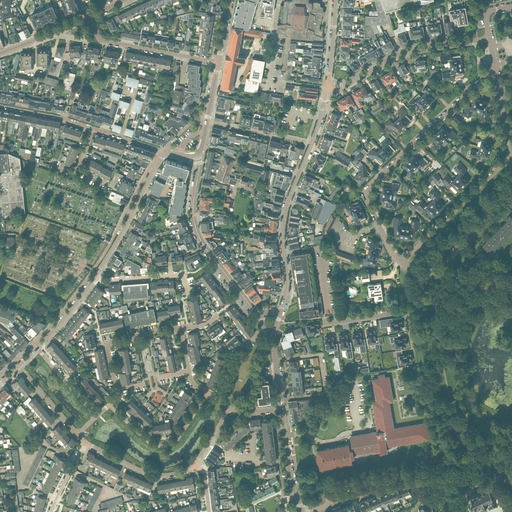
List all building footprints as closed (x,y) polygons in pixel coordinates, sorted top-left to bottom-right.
[(3,13),(12,12),(11,10),(11,8),(10,8),(8,0),(1,0),(2,5),(0,5),(1,9),(0,8),(0,24),(4,24),(3,17),(4,17),(3,13)] [(146,11),(152,8),(149,0),(142,3),(146,11)] [(153,10),(159,7),(155,0),(149,0),(152,8),(153,10)] [(238,0),(232,24),(233,24),(232,26),(239,27),(247,28),(254,0),(256,0),(265,2),(264,7),(264,11),(273,12),(274,0),(238,0)] [(322,19),(322,15),(324,14),(324,11),(322,10),(323,6),(320,5),(320,2),(316,1),(312,2),(308,0),(285,0),(284,0),(283,5),(284,6),(283,8),(282,8),(280,21),(284,22),(284,23),(277,24),(278,25),(277,26),(278,27),(277,28),(277,29),(276,31),(290,35),(290,36),(323,39),(323,37),(322,36),(323,29),(319,28),(320,23),(321,23),(321,19),(322,19)] [(374,34),(379,32),(380,33),(382,32),(379,24),(381,25),(391,21),(389,15),(389,13),(386,14),(386,13),(385,11),(381,0),(362,0),(363,2),(370,0),(374,0),(377,11),(369,11),(369,16),(365,15),(365,24),(363,24),(362,24),(369,39),(371,38),(375,36),(374,34)] [(381,0),(385,11),(430,0),(381,0)] [(447,0),(447,1),(450,20),(451,25),(458,24),(458,25),(467,23),(465,7),(452,9),(450,0),(447,0)] [(207,5),(206,11),(212,12),(214,12),(220,13),(221,9),(221,7),(221,4),(218,4),(213,3),(207,1),(207,5)] [(75,3),(64,7),(67,14),(79,10),(76,3),(75,3)] [(136,6),(140,14),(141,16),(147,13),(146,11),(142,3),(136,6)] [(45,8),(44,8),(50,21),(57,18),(52,6),(45,9),(45,8)] [(130,9),(133,16),(140,14),(136,6),(130,9)] [(355,15),(359,15),(359,12),(354,12),(354,9),(359,9),(359,6),(353,6),(353,8),(343,8),(343,9),(343,11),(343,14),(344,14),(351,15),(355,15)] [(37,11),(38,12),(43,23),(49,20),(50,21),(44,8),(37,11)] [(127,19),(133,16),(130,9),(124,12),(127,19)] [(213,21),(214,14),(197,11),(196,14),(206,16),(205,19),(213,21)] [(26,24),(23,25),(18,12),(17,13),(18,17),(19,20),(20,23),(23,30),(27,37),(31,34),(27,27),(26,24)] [(31,15),(36,27),(43,24),(43,23),(38,12),(31,15)] [(121,22),(127,19),(124,12),(118,15),(120,20),(121,22)] [(355,15),(351,15),(344,14),(344,16),(343,16),(343,17),(342,17),(342,20),(343,20),(343,23),(357,24),(357,21),(354,21),(355,15)] [(112,18),(106,21),(111,31),(117,28),(114,22),(116,22),(120,20),(118,15),(112,17),(112,18)] [(447,21),(446,16),(443,17),(446,32),(452,31),(451,25),(450,20),(447,21)] [(200,25),(212,27),(213,21),(205,19),(201,18),(200,25)] [(433,22),(435,34),(436,34),(438,34),(438,33),(441,33),(439,19),(436,20),(436,22),(433,22)] [(422,21),(415,22),(415,25),(417,37),(418,37),(421,37),(421,36),(424,36),(423,31),(422,24),(422,21)] [(433,22),(430,23),(429,21),(426,21),(429,35),(431,34),(432,35),(434,35),(434,34),(435,34),(433,22)] [(403,22),(398,24),(398,25),(398,26),(398,27),(397,28),(396,29),(393,30),(395,37),(397,36),(400,43),(405,42),(406,42),(406,41),(407,41),(404,33),(406,32),(403,23),(403,22)] [(22,39),(27,37),(23,30),(20,23),(18,24),(21,31),(18,32),(22,39)] [(199,32),(210,34),(212,27),(200,25),(199,32)] [(232,26),(231,25),(220,87),(231,89),(236,61),(244,63),(245,56),(237,55),(241,35),(252,37),(252,36),(254,37),(261,38),(262,31),(239,27),(232,26)] [(415,25),(409,26),(411,38),(414,37),(414,38),(416,37),(417,37),(415,25)] [(20,40),(19,40),(16,32),(15,26),(12,26),(13,33),(9,35),(12,43),(20,40)] [(141,37),(140,42),(146,43),(148,35),(148,32),(142,31),(142,32),(141,34),(141,37)] [(201,32),(199,39),(201,39),(209,41),(210,34),(199,32),(201,32)] [(383,32),(380,34),(381,36),(382,36),(389,50),(391,49),(393,48),(394,47),(391,43),(390,40),(388,41),(383,32)] [(155,34),(153,44),(160,46),(162,34),(155,33),(155,34)] [(162,34),(160,46),(167,47),(168,39),(169,36),(162,34)] [(155,36),(148,35),(146,43),(153,44),(155,36)] [(182,42),(183,36),(176,35),(176,37),(173,48),(180,49),(183,50),(184,42),(182,42)] [(384,52),(377,40),(375,36),(371,38),(372,40),(373,40),(375,42),(378,47),(375,49),(379,55),(380,55),(382,55),(382,54),(384,53),(384,52)] [(389,50),(382,36),(381,36),(379,37),(381,40),(378,42),(384,52),(385,52),(386,52),(388,51),(389,50)] [(168,39),(167,47),(173,48),(176,37),(175,37),(175,40),(168,39)] [(362,38),(352,37),(352,40),(342,38),(341,41),(341,42),(341,43),(341,44),(341,45),(352,46),(352,42),(359,43),(359,42),(363,43),(362,38)] [(201,39),(200,46),(197,45),(197,46),(208,48),(209,41),(201,39)] [(364,50),(361,52),(363,55),(364,55),(368,62),(369,62),(370,61),(370,60),(373,59),(366,47),(364,45),(362,45),(362,46),(364,48),(363,48),(364,50)] [(366,47),(373,59),(375,58),(376,58),(377,57),(378,56),(374,50),(372,47),(370,48),(368,45),(366,47)] [(79,63),(78,65),(81,67),(84,62),(84,59),(88,60),(88,58),(91,59),(91,58),(93,47),(87,46),(86,51),(86,54),(83,53),(83,55),(82,57),(81,58),(80,60),(79,62),(78,63),(79,63)] [(197,46),(196,52),(207,54),(208,48),(197,46)] [(357,57),(358,58),(362,65),(363,65),(364,64),(367,63),(363,56),(360,50),(358,46),(356,47),(357,49),(356,50),(357,52),(359,55),(357,57)] [(55,56),(61,58),(64,47),(57,47),(55,56)] [(322,50),(319,50),(308,49),(290,47),(289,51),(295,51),(295,50),(304,51),(304,54),(322,55),(322,50)] [(97,66),(96,70),(99,71),(100,68),(101,69),(103,62),(109,64),(110,60),(112,51),(112,50),(109,49),(109,50),(106,50),(105,55),(103,55),(102,59),(100,59),(97,66)] [(49,65),(49,50),(37,50),(37,65),(49,65)] [(110,60),(109,64),(112,65),(115,66),(117,61),(118,57),(119,52),(112,51),(110,60)] [(126,51),(125,56),(124,59),(131,61),(132,53),(126,51)] [(33,52),(21,53),(21,58),(21,63),(21,67),(33,67),(33,57),(33,52)] [(131,61),(130,63),(137,64),(137,62),(139,54),(132,53),(131,61)] [(17,69),(20,55),(16,54),(13,68),(13,69),(12,69),(17,69)] [(144,63),(145,55),(139,54),(137,62),(144,63)] [(451,56),(451,54),(440,56),(441,64),(450,62),(451,67),(461,65),(460,59),(461,59),(460,55),(451,56)] [(144,63),(143,65),(150,66),(150,64),(152,56),(145,55),(144,63)] [(150,64),(150,66),(156,68),(156,65),(158,57),(152,56),(150,64)] [(156,65),(156,68),(162,69),(163,67),(164,59),(158,57),(156,65)] [(353,70),(354,70),(355,70),(357,69),(357,68),(359,67),(358,66),(361,65),(356,57),(356,60),(351,60),(347,59),(348,61),(346,62),(347,64),(349,64),(350,64),(353,70)] [(246,78),(244,90),(257,93),(257,91),(259,81),(261,81),(265,60),(252,58),(249,79),(246,78)] [(169,68),(170,65),(171,60),(164,59),(163,67),(169,68)] [(420,67),(420,71),(426,70),(424,60),(415,61),(415,65),(413,65),(410,67),(412,71),(413,73),(416,71),(415,68),(420,67)] [(198,65),(189,64),(188,68),(190,68),(189,75),(190,75),(189,81),(191,82),(190,88),(185,87),(184,90),(200,93),(201,89),(199,88),(200,82),(198,82),(199,75),(198,75),(199,68),(197,68),(198,65)] [(404,64),(397,67),(400,71),(403,77),(405,76),(405,75),(409,73),(408,72),(407,71),(406,68),(404,64)] [(455,79),(454,76),(463,75),(463,71),(462,71),(461,65),(451,67),(452,72),(442,73),(444,80),(455,79)] [(304,71),(304,75),(307,75),(309,75),(319,76),(320,76),(320,74),(320,73),(320,70),(316,70),(316,69),(308,68),(308,67),(307,67),(306,71),(304,71)] [(386,72),(392,83),(395,81),(397,86),(400,84),(392,70),(389,71),(386,72)] [(62,87),(61,90),(64,90),(68,91),(71,92),(72,88),(75,73),(71,72),(66,71),(62,87)] [(134,76),(131,75),(121,72),(119,77),(127,79),(126,83),(131,85),(134,76)] [(381,76),(383,81),(389,90),(391,89),(389,84),(392,83),(386,72),(383,74),(383,75),(381,76)] [(290,73),(287,73),(285,80),(293,82),(294,78),(290,77),(290,73)] [(298,74),(298,76),(299,76),(302,76),(302,78),(308,79),(308,81),(319,82),(319,76),(309,75),(307,75),(304,75),(302,74),(300,74),(298,74)] [(118,99),(120,93),(116,92),(118,84),(115,83),(118,76),(116,75),(110,92),(109,96),(118,99)] [(134,76),(131,85),(137,87),(138,82),(147,85),(149,86),(150,81),(147,80),(135,76),(134,76)] [(45,81),(45,83),(53,85),(56,86),(58,79),(47,77),(46,78),(46,80),(45,81)] [(382,89),(376,79),(370,82),(375,90),(378,88),(380,91),(382,89)] [(428,104),(436,97),(430,91),(432,88),(428,84),(423,90),(423,91),(424,93),(421,96),(419,93),(419,94),(428,104)] [(134,104),(142,106),(143,105),(144,102),(145,99),(149,86),(147,85),(145,93),(142,92),(140,100),(135,98),(134,104)] [(360,87),(357,89),(363,99),(364,101),(368,100),(371,98),(373,97),(370,92),(368,93),(364,86),(363,86),(361,88),(360,87)] [(56,112),(58,103),(61,87),(59,87),(57,94),(56,94),(54,102),(53,102),(51,111),(56,112)] [(196,96),(196,97),(197,97),(198,97),(199,97),(199,96),(200,93),(193,92),(192,94),(189,91),(184,91),(182,90),(180,90),(179,90),(177,89),(175,89),(175,88),(172,87),(171,89),(173,89),(172,90),(171,92),(173,94),(174,94),(172,102),(176,102),(179,103),(179,100),(181,100),(182,96),(184,96),(186,95),(188,96),(185,100),(186,101),(191,103),(192,101),(193,101),(196,96)] [(231,92),(231,89),(220,87),(219,94),(224,95),(227,95),(228,92),(231,93),(231,92)] [(298,92),(298,97),(317,99),(318,89),(306,87),(305,92),(298,92)] [(46,101),(44,109),(50,110),(51,106),(51,102),(53,96),(55,90),(51,89),(50,97),(51,97),(49,102),(46,101)] [(354,91),(352,93),(360,107),(363,105),(360,101),(363,99),(357,89),(355,90),(354,91)] [(15,104),(18,91),(12,90),(11,93),(9,103),(15,104)] [(264,97),(265,93),(258,91),(257,92),(256,101),(255,101),(255,104),(257,104),(259,99),(264,100),(264,97)] [(390,94),(387,95),(390,100),(397,96),(398,95),(397,92),(391,95),(390,94)] [(18,93),(16,104),(22,105),(24,96),(25,94),(18,93)] [(27,97),(24,96),(22,105),(28,106),(31,94),(28,93),(27,97)] [(99,93),(97,101),(99,101),(99,100),(100,99),(101,98),(104,99),(106,95),(99,93)] [(276,94),(274,101),(282,102),(283,95),(276,94)] [(419,94),(415,97),(408,103),(416,110),(418,108),(421,111),(428,104),(419,94)] [(240,105),(248,107),(251,107),(252,101),(250,100),(230,97),(219,95),(219,96),(218,96),(218,101),(234,104),(240,105)] [(349,95),(346,96),(345,96),(344,97),(344,98),(343,98),(348,106),(351,104),(353,107),(355,105),(349,95)] [(78,102),(73,116),(79,118),(80,113),(81,110),(83,106),(80,105),(80,104),(80,103),(81,103),(82,98),(81,98),(80,97),(78,102)] [(58,103),(56,112),(63,113),(64,107),(64,104),(62,104),(62,102),(63,99),(59,98),(58,103)] [(348,106),(343,98),(337,101),(339,105),(337,107),(340,110),(342,109),(343,112),(346,110),(345,107),(348,106)] [(481,100),(475,98),(473,103),(472,104),(471,106),(466,105),(465,110),(463,110),(461,114),(470,117),(473,109),(478,110),(481,100)] [(129,102),(120,99),(118,99),(120,100),(118,105),(115,114),(120,115),(123,106),(127,108),(129,102)] [(171,102),(170,105),(176,107),(175,111),(184,114),(187,115),(188,112),(190,113),(191,111),(194,106),(191,104),(191,103),(186,101),(185,100),(182,105),(171,102)] [(489,118),(490,112),(485,111),(486,108),(486,107),(487,102),(481,100),(478,110),(482,112),(480,120),(489,123),(491,118),(489,118)] [(73,116),(78,102),(76,101),(74,101),(72,107),(71,106),(68,115),(73,116)] [(217,106),(232,109),(233,109),(234,104),(218,101),(217,106)] [(101,109),(96,124),(101,125),(102,121),(112,124),(115,114),(118,105),(113,103),(110,112),(101,109)] [(83,108),(82,110),(81,114),(80,118),(85,120),(89,106),(89,105),(88,104),(87,105),(86,109),(83,108)] [(95,106),(90,104),(90,105),(89,106),(85,120),(89,122),(92,113),(95,106)] [(142,106),(134,104),(132,109),(136,111),(133,120),(138,121),(139,117),(142,106)] [(95,106),(92,113),(89,122),(95,123),(98,114),(99,111),(96,110),(96,108),(95,108),(95,106)] [(232,109),(217,106),(216,112),(227,114),(228,111),(231,111),(232,109)] [(411,120),(406,114),(407,113),(402,108),(397,112),(398,113),(398,115),(400,116),(397,119),(404,127),(411,120)] [(332,112),(330,118),(338,121),(341,113),(339,111),(336,109),(334,113),(332,112)] [(227,114),(216,112),(214,119),(230,122),(230,119),(225,118),(226,114),(227,115),(227,114)] [(20,114),(15,113),(11,133),(14,134),(16,122),(18,122),(20,114)] [(178,113),(177,116),(170,114),(169,117),(170,117),(179,120),(181,122),(186,125),(189,121),(189,120),(190,119),(184,115),(178,113)] [(260,115),(260,114),(254,113),(253,119),(251,127),(257,129),(260,115)] [(120,131),(121,126),(117,124),(120,115),(115,114),(110,128),(120,131)] [(458,124),(463,120),(457,114),(452,118),(458,124)] [(28,130),(26,130),(27,125),(27,124),(30,124),(31,116),(26,115),(22,138),(26,139),(27,133),(28,130)] [(260,115),(257,129),(261,130),(262,130),(265,116),(260,115)] [(265,116),(262,130),(264,130),(267,131),(269,123),(270,120),(271,116),(268,116),(268,117),(265,116)] [(33,140),(37,140),(40,126),(41,127),(43,118),(38,117),(33,140)] [(142,126),(139,125),(141,118),(139,117),(138,121),(133,136),(138,138),(142,126)] [(149,125),(144,139),(150,141),(152,133),(149,132),(151,127),(152,128),(154,121),(151,120),(152,117),(149,125)] [(186,125),(181,122),(179,120),(170,117),(169,117),(164,123),(175,135),(186,125)] [(270,120),(269,123),(267,131),(273,132),(274,128),(276,129),(279,119),(274,118),(273,121),(270,120)] [(330,118),(328,124),(336,127),(338,121),(330,118)] [(397,134),(404,127),(397,119),(394,122),(392,121),(390,120),(389,119),(384,124),(389,129),(389,130),(385,126),(382,128),(388,134),(392,130),(397,134)] [(47,128),(45,135),(48,136),(49,136),(49,131),(52,131),(54,121),(49,120),(47,128)] [(124,133),(133,136),(138,121),(133,120),(130,129),(126,127),(124,133)] [(60,133),(61,134),(63,127),(59,126),(60,122),(54,121),(52,131),(57,132),(54,145),(56,145),(58,138),(59,138),(60,133)] [(144,123),(139,138),(144,139),(149,125),(144,123)] [(161,128),(156,143),(162,145),(164,145),(175,135),(164,123),(163,123),(167,128),(164,130),(163,131),(161,128)] [(64,124),(63,127),(61,134),(79,139),(81,131),(77,130),(78,128),(76,128),(75,129),(71,128),(72,126),(70,126),(70,127),(66,126),(66,124),(64,124)] [(326,128),(325,130),(326,130),(325,131),(340,136),(345,138),(347,131),(345,131),(342,129),(336,127),(328,124),(327,128),(326,128)] [(154,131),(155,131),(154,134),(153,133),(151,141),(156,143),(161,128),(161,127),(156,125),(155,127),(154,131)] [(213,127),(211,133),(220,135),(220,136),(220,137),(223,138),(223,136),(226,137),(227,134),(228,130),(213,127)] [(442,128),(437,132),(444,139),(448,136),(452,139),(457,135),(453,131),(451,133),(450,132),(448,133),(446,131),(445,131),(442,128)] [(234,141),(236,132),(229,131),(228,139),(234,141)] [(241,142),(243,134),(236,132),(234,141),(241,142)] [(437,132),(433,136),(436,140),(436,141),(438,143),(436,144),(438,146),(435,148),(439,151),(439,152),(444,147),(443,147),(447,143),(444,139),(437,132)] [(211,133),(210,140),(217,141),(226,143),(227,144),(228,140),(224,139),(223,140),(219,139),(219,137),(220,137),(220,136),(220,135),(211,133)] [(484,140),(485,137),(483,136),(484,135),(476,133),(474,139),(481,142),(480,147),(490,150),(492,144),(488,143),(487,141),(484,140)] [(94,139),(93,144),(104,147),(105,146),(122,152),(124,144),(120,143),(121,141),(119,141),(118,142),(115,141),(115,139),(113,139),(113,140),(109,139),(109,138),(108,137),(107,139),(103,138),(103,137),(101,136),(101,137),(97,136),(98,135),(96,134),(94,139)] [(241,142),(247,144),(249,135),(243,134),(241,142)] [(248,141),(252,142),(250,147),(254,148),(255,148),(255,145),(254,144),(255,143),(257,137),(250,135),(248,141)] [(324,136),(322,142),(329,145),(332,146),(334,140),(332,139),(328,138),(324,136)] [(259,152),(261,144),(262,138),(257,137),(255,143),(254,144),(255,145),(255,148),(254,148),(257,149),(257,150),(259,152)] [(381,150),(387,157),(395,150),(389,144),(390,142),(386,137),(381,142),(382,144),(382,145),(383,146),(380,149),(381,150)] [(258,156),(264,158),(268,139),(262,138),(261,144),(259,152),(258,154),(258,156)] [(226,143),(217,141),(210,140),(209,145),(216,147),(222,149),(225,149),(224,152),(233,155),(234,150),(235,150),(233,149),(232,149),(226,147),(217,144),(217,142),(226,144),(226,143)] [(276,141),(270,140),(268,150),(271,151),(272,149),(275,149),(276,141)] [(275,149),(274,152),(276,153),(280,153),(280,151),(282,143),(276,141),(275,149)] [(319,149),(324,150),(327,151),(329,145),(322,142),(319,149)] [(64,163),(72,166),(74,162),(75,162),(76,160),(75,160),(76,156),(77,156),(78,155),(77,154),(78,150),(80,151),(80,149),(71,146),(64,163)] [(136,154),(139,147),(134,146),(130,156),(133,157),(134,153),(136,154)] [(480,147),(478,151),(471,149),(468,157),(476,159),(477,158),(479,158),(480,155),(482,156),(484,155),(488,156),(490,150),(480,147)] [(152,159),(155,154),(155,152),(143,149),(141,156),(152,159)] [(387,157),(381,150),(380,149),(377,152),(376,151),(375,151),(373,149),(368,154),(373,159),(374,158),(380,164),(387,157)] [(300,159),(300,158),(302,153),(294,151),(293,152),(290,151),(288,157),(289,158),(295,160),(296,158),(300,159)] [(16,213),(26,213),(21,158),(6,152),(0,152),(0,181),(3,214),(11,214),(11,217),(16,216),(16,213)] [(334,159),(346,167),(351,160),(338,152),(334,159)] [(363,164),(360,161),(364,157),(359,152),(351,160),(349,162),(359,172),(354,177),(360,183),(369,175),(368,175),(370,173),(367,170),(368,170),(363,164)] [(325,160),(320,157),(316,155),(313,160),(315,161),(311,168),(318,171),(322,162),(323,163),(325,160)] [(413,155),(408,160),(418,170),(422,166),(423,167),(426,164),(426,165),(429,163),(423,157),(421,159),(419,161),(418,159),(416,159),(413,155)] [(133,159),(132,161),(133,161),(139,165),(146,168),(152,159),(141,156),(140,159),(137,158),(136,159),(134,159),(133,159)] [(213,157),(207,156),(206,163),(218,165),(219,162),(213,161),(213,163),(212,162),(213,157)] [(218,172),(216,179),(220,180),(227,183),(227,182),(235,185),(236,180),(234,180),(234,179),(233,179),(233,178),(229,177),(234,162),(235,161),(234,161),(234,160),(223,156),(221,161),(218,169),(217,169),(216,171),(218,172)] [(250,160),(245,158),(242,168),(258,173),(261,174),(259,181),(266,183),(274,185),(276,179),(276,178),(277,174),(280,175),(281,173),(277,172),(270,170),(262,168),(263,164),(257,162),(250,160)] [(103,176),(107,178),(106,180),(108,180),(113,171),(102,166),(102,165),(91,159),(87,167),(91,169),(91,170),(92,171),(93,170),(97,172),(96,173),(98,174),(102,176),(101,177),(103,178),(103,176)] [(436,159),(433,162),(438,168),(441,165),(438,161),(436,159)] [(172,205),(170,204),(168,211),(180,214),(184,199),(183,199),(185,193),(184,193),(186,187),(185,187),(186,184),(184,183),(185,181),(184,180),(184,179),(186,179),(189,167),(166,160),(162,172),(162,171),(157,181),(155,180),(153,184),(152,183),(151,186),(152,186),(150,191),(159,195),(169,174),(176,176),(175,181),(176,181),(175,187),(174,193),(173,199),(173,200),(172,205)] [(414,174),(418,170),(408,160),(404,164),(407,168),(407,169),(409,171),(405,175),(410,180),(412,178),(411,177),(415,175),(414,174)] [(126,164),(125,167),(137,173),(138,171),(139,170),(139,169),(139,168),(139,167),(138,167),(139,165),(133,161),(130,166),(126,164)] [(463,174),(465,171),(464,170),(465,169),(460,163),(454,169),(460,174),(456,178),(464,185),(468,181),(465,177),(465,176),(463,174)] [(125,167),(124,169),(128,171),(125,176),(129,178),(131,179),(132,177),(134,178),(135,177),(136,176),(136,175),(137,173),(125,167)] [(211,171),(205,169),(203,177),(214,179),(215,175),(210,174),(211,171)] [(435,172),(431,177),(436,182),(440,177),(435,172)] [(281,173),(280,176),(284,178),(283,181),(289,183),(291,177),(285,175),(281,173)] [(122,178),(119,183),(130,189),(131,188),(132,188),(135,184),(132,182),(133,180),(131,179),(129,178),(128,180),(124,178),(125,176),(123,175),(122,178)] [(303,181),(302,181),(310,185),(316,187),(318,188),(319,184),(318,183),(319,181),(318,181),(310,177),(305,175),(304,178),(304,177),(304,178),(303,179),(303,180),(303,181)] [(464,185),(456,178),(453,181),(447,176),(442,181),(447,186),(448,185),(450,187),(452,184),(454,186),(456,186),(459,190),(464,185)] [(435,182),(430,177),(427,180),(432,185),(435,182)] [(274,185),(282,188),(287,190),(289,184),(282,181),(281,185),(275,182),(275,181),(278,182),(279,179),(276,178),(276,179),(274,185)] [(301,185),(300,188),(302,188),(309,191),(308,192),(312,194),(313,191),(313,190),(309,188),(310,185),(302,181),(302,182),(301,182),(301,184),(301,185)] [(396,196),(395,195),(396,195),(397,191),(396,191),(396,190),(398,190),(399,186),(400,187),(400,183),(392,182),(392,185),(383,184),(382,193),(396,196)] [(131,190),(130,190),(130,189),(119,183),(116,188),(129,195),(131,190)] [(272,187),(270,193),(277,195),(283,196),(284,195),(284,194),(284,193),(284,190),(272,187)] [(437,199),(440,197),(438,195),(440,194),(434,189),(428,194),(434,200),(430,203),(438,211),(443,206),(439,203),(439,201),(437,199)] [(115,193),(112,201),(120,205),(121,204),(125,205),(126,206),(128,201),(123,198),(124,196),(115,193)] [(273,202),(281,204),(281,203),(282,202),(282,201),(282,200),(282,198),(276,196),(277,195),(271,194),(268,193),(268,195),(267,197),(270,198),(271,198),(270,201),(273,202)] [(395,201),(396,196),(382,193),(381,200),(385,200),(386,201),(385,207),(396,209),(396,206),(395,206),(396,201),(395,201)] [(309,199),(302,197),(297,195),(294,202),(299,204),(304,206),(304,208),(303,210),(310,216),(313,209),(308,207),(308,205),(308,204),(307,203),(309,199)] [(148,197),(145,203),(157,208),(158,206),(156,205),(157,204),(157,205),(158,202),(156,201),(150,198),(148,197)] [(331,201),(326,200),(323,198),(321,198),(319,203),(316,202),(313,209),(310,216),(316,218),(315,220),(317,221),(324,223),(334,209),(334,210),(337,204),(331,201)] [(263,201),(262,208),(267,209),(268,206),(272,207),(271,209),(279,211),(279,210),(280,210),(280,208),(281,205),(273,203),(265,201),(263,201)] [(347,211),(349,216),(362,210),(358,201),(351,204),(351,203),(345,206),(347,211)] [(424,212),(427,210),(429,212),(430,212),(434,215),(438,211),(430,203),(427,206),(421,201),(416,206),(422,212),(423,211),(424,212)] [(145,203),(143,208),(150,212),(152,209),(156,210),(157,208),(145,203)] [(299,210),(297,208),(293,207),(292,211),(291,211),(290,216),(302,219),(302,218),(299,218),(300,213),(298,212),(299,210)] [(151,219),(152,217),(149,215),(150,212),(143,208),(140,213),(151,219)] [(279,213),(264,210),(262,210),(261,212),(266,213),(266,216),(267,216),(267,217),(269,217),(278,218),(279,217),(279,216),(278,215),(279,213)] [(349,216),(351,220),(354,225),(360,223),(359,222),(366,219),(362,210),(349,216)] [(151,219),(140,213),(137,219),(145,223),(146,220),(150,222),(151,219)] [(169,227),(170,227),(170,230),(173,229),(174,228),(174,229),(177,228),(186,224),(184,218),(180,220),(180,218),(176,218),(177,215),(172,214),(170,213),(171,218),(169,219),(165,220),(166,223),(174,221),(175,222),(173,223),(174,225),(172,226),(169,227)] [(504,237),(511,229),(511,218),(509,216),(506,219),(507,220),(497,230),(504,237)] [(393,235),(395,235),(404,237),(405,226),(401,225),(402,218),(394,217),(393,225),(394,225),(394,227),(395,227),(393,235)] [(414,238),(415,231),(417,231),(419,221),(412,220),(410,227),(405,226),(404,237),(414,238)] [(133,227),(141,231),(144,225),(136,221),(133,227)] [(202,231),(211,229),(214,229),(213,221),(201,222),(202,230),(202,231)] [(289,230),(298,231),(298,232),(299,232),(299,231),(300,231),(300,229),(297,228),(298,223),(301,224),(289,222),(288,227),(289,227),(289,230)] [(177,228),(174,229),(176,234),(175,234),(175,235),(179,234),(181,233),(189,230),(186,224),(177,228)] [(175,235),(176,236),(177,239),(177,240),(181,239),(182,239),(191,235),(189,230),(181,233),(179,234),(175,235)] [(300,236),(299,232),(298,232),(298,231),(289,230),(288,233),(287,233),(288,240),(298,238),(298,237),(300,236)] [(497,230),(483,244),(491,252),(494,249),(493,248),(504,237),(497,230)] [(131,231),(129,236),(140,242),(142,243),(145,245),(146,242),(141,239),(142,237),(139,235),(140,234),(134,231),(133,232),(131,231)] [(193,241),(191,235),(182,239),(181,239),(177,240),(178,241),(182,241),(183,242),(184,244),(181,245),(181,246),(193,241)] [(137,245),(140,247),(142,243),(140,242),(129,236),(127,240),(133,243),(137,245)] [(298,238),(288,240),(289,245),(299,243),(302,242),(301,236),(300,236),(298,237),(298,238)] [(15,237),(4,237),(4,249),(14,249),(15,237)] [(368,237),(366,242),(367,242),(366,248),(369,249),(367,253),(378,257),(381,248),(378,247),(380,241),(368,237)] [(212,247),(215,245),(218,243),(216,240),(214,241),(211,238),(209,238),(206,238),(205,239),(209,244),(212,248),(212,247)] [(137,245),(133,243),(127,240),(124,244),(135,249),(137,245)] [(192,250),(196,248),(193,241),(181,246),(181,245),(180,245),(182,250),(183,250),(186,248),(187,250),(191,248),(192,250)] [(216,246),(215,245),(212,247),(212,248),(216,253),(223,248),(227,244),(226,242),(221,245),(219,243),(216,246)] [(136,250),(135,249),(124,244),(122,247),(133,254),(135,254),(137,251),(136,250)] [(226,250),(230,247),(227,244),(223,248),(216,253),(218,256),(218,257),(219,258),(228,251),(226,250)] [(122,247),(120,252),(131,258),(133,254),(122,247)] [(169,261),(172,261),(172,264),(175,263),(175,265),(178,264),(177,259),(176,247),(174,247),(175,252),(168,253),(169,255),(169,261)] [(256,255),(252,255),(253,259),(262,258),(266,258),(266,256),(273,255),(278,254),(277,248),(266,250),(265,250),(263,249),(262,249),(262,253),(261,254),(256,255)] [(232,251),(229,254),(228,251),(219,258),(220,260),(220,259),(223,263),(234,254),(232,251)] [(155,252),(152,252),(152,256),(152,257),(153,259),(153,264),(156,263),(156,265),(159,264),(159,266),(162,265),(160,253),(160,252),(158,253),(157,255),(155,255),(155,252)] [(162,252),(160,252),(160,253),(162,265),(164,265),(164,263),(167,263),(167,261),(169,261),(169,255),(166,256),(166,255),(166,254),(164,254),(162,252)] [(189,253),(183,255),(185,259),(190,269),(192,268),(190,263),(194,261),(195,263),(199,261),(197,259),(200,257),(198,252),(190,256),(189,253)] [(311,259),(310,252),(291,254),(294,279),(296,278),(296,281),(295,282),(296,292),(298,292),(298,295),(297,295),(300,316),(312,315),(313,317),(323,315),(320,296),(314,296),(309,259),(311,259)] [(374,266),(378,257),(367,253),(366,258),(362,257),(361,263),(367,265),(367,264),(374,266)] [(118,257),(114,254),(110,259),(122,267),(124,265),(122,263),(122,262),(121,261),(121,260),(118,258),(118,257)] [(234,254),(223,263),(226,267),(235,260),(233,257),(236,255),(234,254)] [(151,258),(148,257),(144,255),(147,257),(146,261),(152,263),(151,258)] [(235,260),(226,267),(229,271),(235,267),(238,265),(237,263),(241,260),(239,257),(235,260)] [(262,262),(253,263),(254,265),(255,267),(272,265),(274,265),(279,264),(278,258),(271,259),(271,262),(268,262),(268,259),(263,259),(263,262),(262,262)] [(110,259),(107,264),(112,267),(117,270),(119,268),(121,269),(122,270),(124,265),(122,267),(110,259)] [(124,265),(131,265),(131,269),(131,274),(140,273),(140,268),(140,267),(139,266),(134,263),(133,262),(132,261),(128,259),(124,265)] [(238,273),(237,273),(240,271),(239,269),(245,264),(243,262),(230,272),(234,277),(238,273)] [(238,273),(234,277),(238,282),(250,273),(251,272),(256,270),(255,269),(255,267),(254,265),(252,267),(248,270),(248,269),(245,271),(242,274),(240,272),(238,273)] [(264,280),(265,280),(265,277),(266,277),(266,273),(267,273),(267,272),(268,272),(280,270),(280,268),(280,267),(280,266),(279,266),(279,265),(271,266),(272,268),(264,269),(264,270),(262,270),(263,280),(264,280)] [(275,285),(275,279),(281,278),(280,271),(272,272),(273,279),(264,280),(264,285),(259,284),(259,289),(270,290),(281,291),(282,286),(275,285)] [(200,277),(202,279),(200,281),(202,282),(210,276),(207,272),(200,277)] [(250,273),(238,282),(241,287),(248,282),(254,277),(252,274),(250,273)] [(358,275),(356,275),(357,279),(362,279),(362,281),(363,281),(369,280),(369,277),(368,273),(358,275)] [(202,282),(202,283),(204,282),(207,286),(214,281),(210,276),(202,282)] [(217,285),(214,281),(207,286),(210,290),(217,285)] [(149,287),(148,282),(122,284),(122,289),(123,289),(124,299),(125,299),(125,298),(148,296),(148,297),(147,287),(149,287)] [(259,284),(257,284),(255,286),(252,282),(243,289),(249,297),(259,289),(259,284)] [(367,285),(370,304),(377,302),(376,298),(382,298),(380,283),(367,285)] [(220,286),(218,287),(217,285),(210,290),(214,295),(222,289),(220,286)] [(105,292),(103,291),(97,286),(93,291),(100,296),(101,293),(103,294),(105,292)] [(225,293),(223,290),(222,291),(221,290),(222,289),(214,295),(217,300),(225,293)] [(259,289),(249,297),(255,304),(262,299),(263,300),(266,298),(264,294),(261,297),(259,294),(261,293),(270,293),(270,290),(259,289)] [(93,291),(90,295),(96,300),(98,298),(102,300),(103,298),(100,296),(93,291)] [(218,303),(220,305),(228,299),(224,294),(226,293),(225,293),(217,300),(219,302),(218,303)] [(96,303),(98,301),(96,300),(90,295),(86,300),(93,305),(95,303),(96,303)] [(0,320),(9,323),(14,310),(0,304),(0,320)] [(234,305),(227,310),(230,315),(237,310),(234,305)] [(83,307),(79,311),(86,317),(90,312),(83,307)] [(127,327),(127,329),(134,327),(139,326),(138,325),(144,323),(145,325),(156,322),(156,321),(156,320),(156,321),(153,308),(123,315),(126,328),(127,327)] [(75,315),(82,321),(85,319),(86,317),(79,311),(78,310),(76,314),(77,315),(76,316),(75,315)] [(230,315),(234,319),(241,314),(237,310),(230,315)] [(242,316),(241,314),(234,319),(237,324),(245,318),(243,315),(242,316)] [(71,319),(79,326),(82,321),(75,315),(72,318),(73,319),(72,320),(71,319)] [(31,319),(35,324),(41,330),(44,326),(45,323),(41,322),(38,321),(35,318),(32,321),(31,319)] [(246,319),(245,320),(244,319),(245,318),(237,324),(241,328),(249,322),(246,319)] [(397,322),(394,323),(392,323),(392,318),(379,320),(380,327),(390,326),(391,331),(398,330),(399,330),(402,329),(402,326),(403,325),(402,322),(401,322),(397,322)] [(41,330),(35,324),(31,319),(27,323),(30,326),(32,328),(38,333),(41,330)] [(67,324),(75,330),(79,326),(71,319),(68,322),(70,323),(69,325),(67,324)] [(241,328),(244,333),(251,328),(248,323),(249,322),(241,328)] [(71,335),(75,330),(67,324),(65,327),(66,328),(65,329),(71,335)] [(218,324),(213,327),(217,334),(222,330),(218,324)] [(311,325),(306,325),(308,336),(312,335),(312,332),(314,332),(315,332),(318,331),(318,328),(319,327),(319,324),(317,324),(314,324),(311,325)] [(24,326),(20,330),(23,333),(27,336),(31,340),(34,337),(27,329),(24,326)] [(38,333),(32,328),(30,326),(27,329),(34,337),(38,333)] [(217,334),(213,327),(206,332),(211,339),(217,334)] [(13,328),(10,331),(14,334),(17,337),(15,339),(23,348),(29,342),(25,339),(13,328)] [(255,332),(251,328),(244,333),(248,338),(255,332)] [(68,339),(71,335),(65,329),(61,334),(68,339)] [(283,347),(292,344),(290,340),(295,338),(292,329),(284,332),(285,335),(283,334),(281,337),(283,338),(283,339),(280,340),(283,347)] [(379,343),(378,337),(375,337),(374,330),(373,330),(373,329),(370,329),(370,331),(366,331),(367,334),(366,334),(367,336),(368,345),(379,343)] [(0,338),(16,355),(20,351),(9,341),(7,338),(8,337),(1,331),(0,330),(0,338)] [(94,339),(93,333),(95,333),(94,331),(90,332),(90,334),(84,335),(83,336),(84,341),(94,339)] [(366,352),(364,339),(361,339),(360,332),(359,332),(359,331),(356,331),(356,333),(352,333),(353,335),(352,335),(353,337),(353,336),(355,347),(359,346),(360,353),(366,352)] [(353,358),(351,342),(350,342),(347,342),(346,334),(345,333),(342,333),(342,335),(339,335),(339,339),(339,340),(339,341),(341,350),(343,350),(345,349),(347,358),(349,358),(353,358)] [(234,335),(230,339),(237,347),(241,343),(234,335)] [(325,340),(325,341),(327,351),(338,350),(337,343),(333,344),(332,336),(332,335),(328,336),(328,337),(325,337),(325,340)] [(403,346),(406,345),(405,342),(407,341),(406,338),(405,338),(397,339),(397,336),(397,335),(390,337),(390,342),(394,342),(396,350),(395,350),(395,351),(396,351),(402,350),(402,349),(401,346),(402,346),(403,346)] [(12,336),(11,338),(9,336),(8,337),(7,338),(9,341),(20,351),(23,348),(15,339),(12,336)] [(0,338),(0,342),(5,348),(2,350),(11,359),(12,360),(16,355),(0,338)] [(94,339),(84,341),(86,347),(92,346),(95,346),(95,345),(94,339)] [(237,347),(230,339),(225,343),(232,351),(237,347)] [(47,347),(51,351),(57,346),(55,343),(56,342),(54,340),(47,347)] [(190,345),(187,346),(188,350),(189,350),(190,351),(188,352),(198,350),(197,345),(199,344),(190,345)] [(61,350),(57,346),(51,351),(50,352),(52,355),(53,354),(54,356),(61,350)] [(65,354),(61,350),(54,356),(53,357),(56,360),(57,359),(58,360),(57,361),(65,354)] [(402,350),(395,351),(398,367),(397,367),(406,366),(405,362),(407,362),(408,362),(411,361),(410,358),(412,358),(411,354),(410,354),(402,355),(402,350)] [(0,363),(4,367),(9,361),(2,354),(0,352),(0,363)] [(61,363),(62,364),(61,365),(69,358),(65,354),(57,361),(60,364),(61,363)] [(216,360),(215,362),(223,366),(225,360),(217,357),(216,360)] [(72,362),(69,358),(61,365),(64,368),(65,367),(66,368),(74,362),(73,361),(72,362)] [(70,373),(76,367),(74,365),(75,364),(74,362),(66,368),(70,373)] [(221,371),(223,366),(215,362),(213,368),(221,371)] [(213,368),(211,373),(219,376),(221,371),(213,368)] [(129,377),(128,372),(132,371),(123,373),(119,373),(120,379),(129,377)] [(217,382),(219,376),(211,373),(209,378),(217,382)] [(352,462),(354,462),(353,457),(387,451),(386,449),(387,449),(387,447),(386,447),(386,446),(428,438),(428,435),(431,434),(429,427),(426,428),(425,422),(393,428),(389,401),(393,401),(388,376),(385,377),(385,374),(378,375),(378,378),(372,379),(377,403),(372,404),(377,431),(371,432),(371,434),(350,438),(353,457),(351,457),(352,462)] [(17,379),(11,384),(13,387),(16,384),(18,386),(16,387),(17,387),(18,386),(18,387),(24,381),(25,380),(24,379),(21,376),(17,379)] [(84,377),(77,383),(81,387),(88,381),(84,377)] [(209,378),(209,379),(207,384),(215,387),(217,382),(209,378)] [(253,404),(271,402),(268,379),(260,380),(262,395),(257,395),(258,398),(252,399),(253,404)] [(24,381),(18,387),(22,391),(28,386),(27,386),(24,381)] [(85,392),(91,386),(88,381),(81,387),(85,392)] [(28,386),(22,391),(23,392),(26,396),(31,391),(32,391),(28,386)] [(95,390),(91,386),(85,392),(89,396),(95,390)] [(4,389),(4,388),(2,390),(2,391),(1,392),(6,398),(10,393),(5,388),(4,389)] [(182,389),(179,394),(182,396),(189,400),(192,395),(182,389)] [(89,396),(93,400),(99,394),(95,390),(89,396)] [(103,399),(100,395),(99,394),(93,400),(97,404),(103,399)] [(187,406),(189,403),(188,402),(189,400),(182,396),(179,401),(187,406)] [(39,402),(35,397),(29,402),(33,407),(39,402)] [(290,401),(288,401),(289,405),(291,422),(296,421),(305,420),(306,422),(306,424),(308,424),(312,423),(311,414),(306,415),(305,415),(305,413),(306,413),(305,409),(307,409),(307,410),(310,410),(309,403),(307,404),(307,402),(318,401),(317,398),(293,401),(290,401)] [(135,404),(131,400),(125,407),(129,411),(135,404)] [(186,408),(185,407),(186,405),(187,406),(179,401),(176,406),(184,411),(186,408)] [(43,406),(39,402),(33,407),(37,411),(43,406)] [(129,411),(133,414),(139,408),(135,404),(129,411)] [(37,411),(41,416),(47,411),(43,406),(37,411)] [(173,408),(171,410),(180,415),(183,410),(184,411),(176,406),(174,409),(173,408)] [(133,414),(138,418),(144,412),(139,408),(133,414)] [(171,410),(173,411),(171,414),(170,413),(168,415),(177,420),(180,415),(171,410)] [(41,416),(45,421),(50,416),(47,411),(41,416)] [(138,418),(142,422),(148,416),(144,412),(138,418)] [(54,420),(50,416),(45,421),(49,425),(54,420)] [(142,422),(146,426),(152,420),(148,416),(142,422)] [(276,460),(276,457),(277,457),(276,454),(275,454),(274,447),(276,446),(275,444),(274,444),(273,436),(274,436),(274,433),(273,434),(272,426),(273,426),(273,423),(272,423),(272,420),(262,421),(262,422),(260,422),(260,418),(256,419),(256,418),(253,418),(253,419),(250,420),(251,429),(261,428),(263,428),(266,462),(276,460)] [(248,420),(245,420),(243,422),(242,421),(239,424),(238,423),(236,425),(237,426),(232,431),(231,430),(229,432),(230,433),(224,438),(224,437),(222,439),(222,440),(220,443),(219,445),(225,450),(226,449),(227,450),(249,428),(248,427),(249,425),(248,420)] [(52,430),(56,434),(62,429),(58,425),(52,430)] [(66,434),(62,429),(56,434),(60,439),(66,434)] [(70,438),(66,434),(60,439),(64,443),(70,438)] [(64,443),(63,444),(64,445),(65,447),(64,448),(66,451),(72,445),(73,446),(76,443),(76,442),(72,438),(72,437),(70,438),(64,443)] [(353,457),(351,446),(349,446),(349,444),(316,450),(317,455),(316,455),(317,463),(319,463),(320,468),(352,462),(351,457),(353,457)] [(212,450),(220,455),(220,454),(221,453),(222,452),(214,447),(214,448),(213,449),(212,450)] [(210,453),(217,459),(218,458),(217,457),(219,456),(211,450),(211,451),(212,451),(210,453)] [(87,456),(83,464),(86,465),(87,463),(90,464),(90,463),(94,456),(95,455),(89,452),(87,456)] [(55,458),(53,461),(55,462),(62,465),(63,466),(66,460),(54,454),(53,457),(55,458)] [(207,456),(207,457),(215,462),(215,461),(216,459),(217,459),(209,454),(208,456),(207,456)] [(99,459),(94,456),(90,463),(96,466),(99,459)] [(205,460),(213,465),(213,464),(214,463),(215,463),(215,462),(207,457),(207,458),(206,459),(205,460)] [(105,462),(99,459),(96,466),(101,468),(105,462)] [(59,471),(62,465),(55,462),(53,465),(52,467),(59,471)] [(110,464),(105,462),(101,468),(107,471),(110,464)] [(112,474),(115,467),(110,464),(107,471),(112,474)] [(272,477),(272,476),(275,476),(275,473),(277,473),(275,466),(272,467),(272,465),(266,466),(267,474),(264,475),(265,478),(272,477)] [(216,475),(218,475),(218,471),(223,470),(223,466),(220,466),(220,468),(207,469),(208,476),(216,475)] [(49,473),(56,476),(59,471),(52,467),(49,473)] [(117,477),(121,470),(115,467),(112,474),(117,477)] [(122,479),(127,482),(131,474),(125,472),(122,479)] [(47,478),(54,481),(56,476),(49,473),(47,478)] [(136,477),(131,474),(127,482),(133,484),(136,477)] [(187,477),(186,477),(186,479),(188,487),(191,487),(192,490),(195,489),(194,486),(193,480),(192,476),(187,477)] [(86,486),(87,483),(75,477),(73,483),(74,484),(83,488),(83,487),(84,485),(86,486)] [(133,484),(139,487),(142,479),(136,477),(133,484)] [(44,483),(51,487),(54,481),(47,478),(44,483)] [(139,487),(137,489),(143,492),(144,489),(147,482),(142,479),(139,487)] [(267,481),(265,482),(271,494),(276,492),(273,486),(270,487),(267,481)] [(144,489),(143,492),(149,494),(150,491),(153,484),(147,482),(144,489)] [(44,483),(41,489),(48,492),(51,487),(44,483)] [(410,493),(406,483),(406,484),(400,486),(404,495),(404,496),(410,494),(410,493)] [(79,493),(81,490),(83,491),(84,488),(83,487),(83,488),(74,484),(72,489),(79,493)] [(258,486),(256,487),(262,499),(266,496),(263,490),(261,492),(258,486)] [(404,496),(404,495),(400,486),(394,488),(398,497),(399,499),(404,497),(404,496)] [(470,502),(471,503),(471,504),(473,505),(474,505),(476,508),(481,505),(483,505),(483,506),(486,504),(486,503),(487,503),(487,502),(492,500),(492,501),(496,499),(494,496),(492,497),(488,487),(470,496),(471,499),(471,500),(470,502)] [(399,499),(398,497),(394,488),(389,491),(392,499),(393,501),(393,502),(399,499)] [(76,498),(79,493),(72,489),(69,495),(76,498)] [(44,503),(46,498),(42,497),(43,493),(38,491),(37,495),(38,496),(37,499),(34,498),(33,500),(44,503)] [(393,501),(392,499),(389,491),(383,493),(386,502),(387,503),(393,501)] [(248,493),(250,497),(252,503),(257,501),(254,495),(252,496),(250,492),(248,493)] [(387,503),(386,502),(383,493),(377,495),(380,504),(381,506),(387,504),(387,503)] [(67,505),(73,507),(75,504),(74,504),(76,498),(69,495),(66,500),(69,501),(67,505)] [(381,506),(380,504),(377,495),(371,497),(374,506),(375,508),(381,506)] [(371,497),(365,500),(369,509),(369,510),(370,511),(375,509),(375,508),(374,506),(371,497)] [(198,511),(195,499),(192,500),(193,504),(190,505),(191,511),(198,511)] [(43,509),(44,503),(33,500),(33,501),(37,501),(35,507),(43,509)] [(359,502),(363,511),(362,511),(365,511),(369,510),(369,509),(365,500),(359,502)] [(228,501),(211,503),(212,509),(214,508),(214,511),(220,511),(219,505),(224,504),(229,504),(229,501),(228,501)]
